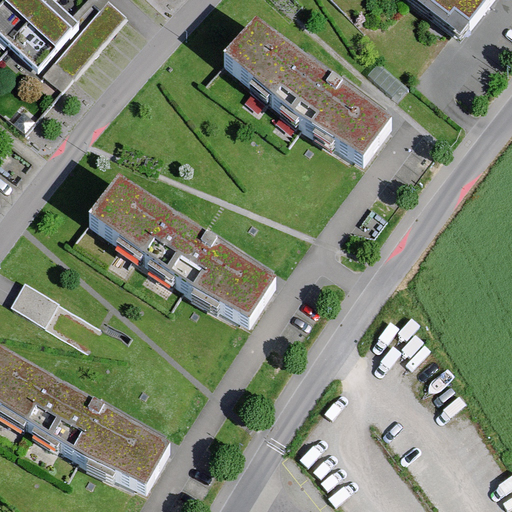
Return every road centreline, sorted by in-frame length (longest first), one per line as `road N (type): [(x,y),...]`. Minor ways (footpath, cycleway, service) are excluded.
road 1 (residential): [(253,487),(338,344),(511,121)]
road 2 (residential): [(205,0),(73,144),(0,243)]
